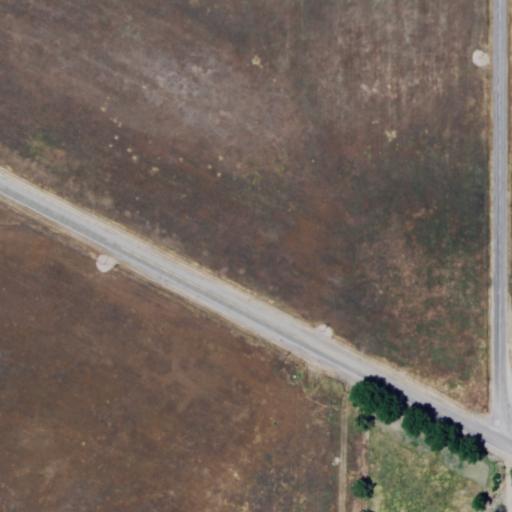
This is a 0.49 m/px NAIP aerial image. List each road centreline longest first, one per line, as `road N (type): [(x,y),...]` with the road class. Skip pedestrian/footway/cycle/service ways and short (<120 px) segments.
road 1 (secondary): [(511,448),(0,184)]
road 2 (tertiary): [(500,443),(501,0)]
